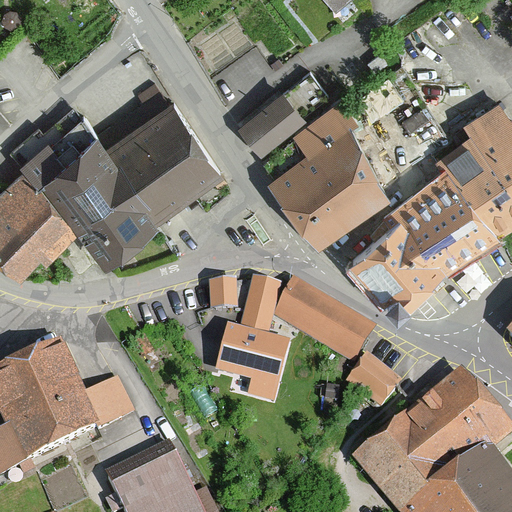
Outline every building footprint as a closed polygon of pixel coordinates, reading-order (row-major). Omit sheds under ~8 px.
[(383,55),(369,64),(377,75),(391,66),(383,55)] [(311,71),(240,125),(259,149),(330,95),(311,71)] [(397,167),(447,135),(413,82),(392,80),(355,104),(397,167)] [(177,199),(222,167),(171,95),(131,122),(102,142),(161,223),(178,244),(199,229),(177,199)] [(278,178),(328,245),(388,200),(348,133),(360,122),(343,98),(267,154),(282,175),(278,178)] [(441,159),(447,167),(503,236),(511,230),(511,117),(501,101),(467,125),(475,136),(441,159)] [(109,265),(161,223),(102,142),(131,122),(121,109),(105,122),(99,114),(87,124),(82,117),(48,144),(45,140),(49,136),(41,127),(12,150),(28,170),(50,197),(53,194),(109,265)] [(357,254),(404,312),(447,270),(503,236),(447,167),(426,184),(433,193),(424,200),(418,196),(402,204),(392,216),(395,224),(357,254)] [(76,231),(50,197),(28,170),(0,197),(0,254),(26,277),(76,231)] [(281,281),(252,275),(242,324),(270,330),(271,325),(278,326),(279,320),(273,319),(281,281)] [(373,329),(290,279),(275,315),(354,362),(373,329)] [(234,280),(210,281),(211,308),(234,307),(234,280)] [(88,396),(62,342),(0,372),(0,420),(8,417),(13,427),(0,433),(0,479),(99,432),(101,438),(138,421),(119,381),(88,396)] [(383,413),(404,387),(368,358),(347,383),(383,413)] [(398,511),(414,511),(495,450),(511,436),(511,434),(466,375),(369,451),(364,445),(359,449),(364,455),(358,459),(398,511)] [(511,511),(511,473),(495,450),(414,511),(511,511)] [(205,511),(176,458),(113,491),(118,501),(109,506),(111,511),(120,511),(121,511),(205,511)] [(332,481),(323,473),(309,488),(317,496),(332,481)]
